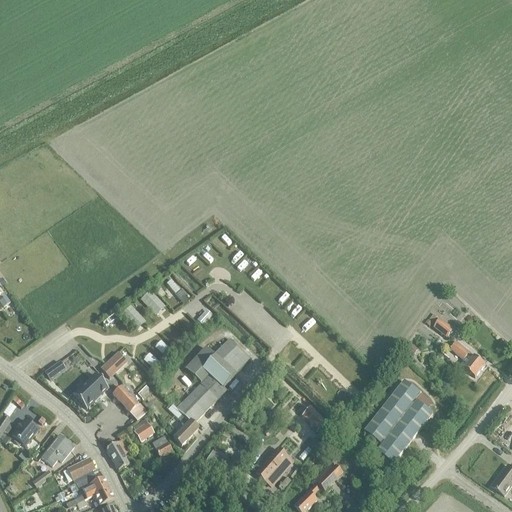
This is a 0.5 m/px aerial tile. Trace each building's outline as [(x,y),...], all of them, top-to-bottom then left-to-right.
[(207,311),(197,322),(203,327),(212,316),(207,311)] [(434,329),(447,339),(453,331),(440,321),(434,329)] [(201,388),(217,403),(227,393),(224,390),(236,378),(234,376),(250,360),(230,340),(213,357),(205,349),(185,370),(200,385),(199,386),(201,388)] [(464,371),(475,379),(485,367),(456,344),(450,351),(463,362),(460,366),(464,370),(464,371)] [(100,370),(109,379),(126,363),(117,353),(100,370)] [(80,364),(71,356),(67,359),(75,368),(80,364)] [(49,372),(45,375),(49,381),(53,378),(49,372)] [(72,396),(86,411),(108,390),(94,376),(72,396)] [(416,403),(414,406),(413,405),(420,395),(404,383),(365,433),(380,446),(383,443),(384,444),(377,453),(393,466),(432,415),(416,403)] [(193,428),(217,403),(201,388),(177,412),(193,428)] [(138,406),(136,408),(120,390),(112,397),(136,424),(146,415),(138,406)] [(0,420),(0,436),(3,439),(7,433),(5,431),(10,424),(2,418),(0,420)] [(173,442),(181,450),(198,432),(183,418),(179,422),(186,429),(173,442)] [(21,444),(25,448),(37,433),(26,424),(14,439),(16,440),(14,443),(19,447),(21,444)] [(139,445),(153,436),(146,426),(139,430),(138,428),(132,431),(134,434),(133,435),(139,445)] [(131,448),(135,446),(128,434),(117,440),(119,444),(106,451),(118,472),(128,467),(123,458),(126,456),(120,444),(126,440),(131,448)] [(58,461),(61,464),(74,448),(59,436),(41,459),(52,468),(58,461)] [(151,446),(159,461),(172,454),(163,439),(151,446)] [(257,476),(265,483),(286,460),(278,453),(257,476)] [(204,467),(223,480),(231,468),(227,465),(213,455),(204,467)] [(234,461),(243,467),(247,461),(238,455),(234,461)] [(67,471),(73,482),(94,471),(89,460),(67,471)] [(313,484),(324,495),(342,477),(331,466),(313,484)] [(491,489),(504,498),(511,486),(511,470),(508,468),(491,489)] [(32,484),(36,489),(51,478),(48,472),(32,484)] [(93,476),(69,488),(72,494),(81,490),(84,489),(88,486),(96,483),(93,476)] [(84,489),(81,490),(87,501),(94,497),(108,490),(103,479),(96,483),(88,486),(84,489)] [(293,508),(296,511),(307,511),(316,503),(312,499),(318,493),(313,488),(293,508)] [(97,503),(93,505),(95,509),(114,501),(108,490),(94,497),(97,503)] [(77,507),(84,504),(82,498),(75,502),(66,506),(68,510),(77,506),(77,507)]
